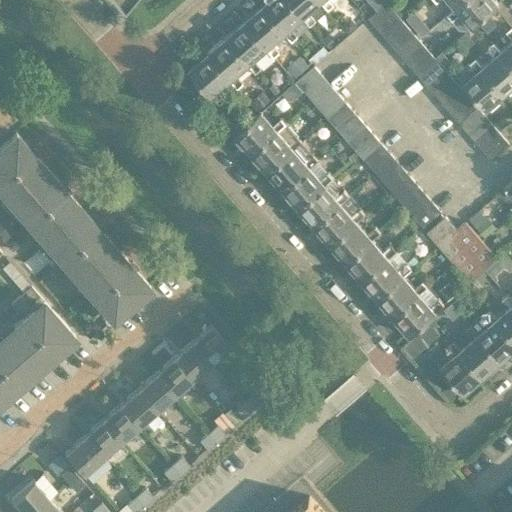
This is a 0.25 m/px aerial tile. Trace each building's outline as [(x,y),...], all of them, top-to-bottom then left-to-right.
[(290,26),(302,15),(288,0),(265,0),(261,4),(284,31),(291,39),(297,34),(290,26)] [(308,10),(319,0),(288,0),(302,15),(309,24),(315,18),(308,10)] [(369,0),(377,9),(385,2),(382,0),(369,0)] [(471,25),(497,2),(496,0),(461,0),(455,6),(446,13),(451,19),(459,12),(471,25)] [(375,26),(394,10),(387,2),(386,1),(385,2),(377,9),(368,17),(375,26)] [(271,42),(284,31),(261,4),(242,20),(266,47),(273,55),(278,50),(271,42)] [(384,36),(402,20),(394,10),(375,26),(384,36)] [(480,25),(486,33),(496,24),(490,16),(480,25)] [(343,25),(350,32),(357,25),(350,18),(343,25)] [(253,58),(266,47),(242,20),(225,36),(248,62),(255,70),(260,66),(253,58)] [(392,45),(410,28),(402,20),(384,36),(392,45)] [(416,29),(421,35),(429,28),(424,22),(416,29)] [(511,63),(511,25),(506,30),(511,36),(511,38),(499,49),(511,63)] [(474,41),(465,32),(458,38),(466,48),(474,41)] [(327,33),(321,38),(328,46),(334,40),(327,33)] [(403,58),(421,42),(414,33),(396,49),(403,58)] [(235,73),(248,62),(225,36),(207,51),(230,78),(237,86),(242,81),(235,73)] [(511,87),(511,63),(499,49),(493,41),(488,46),(494,54),(481,65),(506,93),(511,87)] [(411,67),(429,51),(421,42),(403,58),(411,67)] [(320,45),(307,56),(310,60),(313,58),(317,62),(326,53),(320,45)] [(449,59),(442,50),(435,57),(447,70),(452,66),(448,61),(449,59)] [(217,89),(230,78),(207,51),(188,68),(218,103),(224,97),(217,89)] [(419,75),(437,59),(429,51),(411,67),(419,75)] [(309,65),(307,63),(300,55),(286,67),(295,77),(309,65)] [(506,93),(481,65),(475,57),(469,62),(476,69),(463,81),(487,109),(506,93)] [(427,85),(445,69),(437,59),(419,75),(427,85)] [(303,89),(321,73),(314,64),(295,80),(303,89)] [(435,94),(453,78),(445,69),(427,85),(435,94)] [(311,98),(330,82),(321,73),(303,89),(311,98)] [(269,75),(264,81),(274,91),(279,86),(269,75)] [(443,103),(461,87),(453,78),(435,94),(443,103)] [(294,81),(281,92),(287,99),(293,99),(303,91),(294,81)] [(319,107),(337,91),(330,82),(311,98),(319,107)] [(450,112),(469,96),(461,87),(443,103),(450,112)] [(270,99),(269,97),(262,90),(251,100),(259,109),(270,99)] [(327,116),(345,100),(337,91),(319,107),(327,116)] [(458,120),(476,104),(469,96),(450,112),(458,120)] [(335,125),(353,109),(345,100),(327,116),(335,125)] [(467,131),(485,115),(476,104),(458,120),(467,131)] [(231,108),(212,124),(222,135),(241,119),(231,108)] [(280,116),(272,123),(261,110),(234,133),(250,151),(285,122),(280,116)] [(347,139),(365,123),(357,114),(339,130),(347,139)] [(474,139),(493,123),(485,115),(467,131),(474,139)] [(301,140),(296,134),(285,122),(250,151),(266,170),(301,140)] [(355,148),(373,132),(365,123),(347,139),(355,148)] [(482,148),(500,132),(493,123),(474,139),(482,148)] [(30,145),(28,146),(14,130),(0,141),(0,188),(11,201),(48,168),(34,153),(36,151),(30,145)] [(363,157),(381,141),(373,132),(355,148),(363,157)] [(490,158),(509,142),(500,132),(482,148),(490,158)] [(317,158),(312,153),(301,140),(266,170),(282,188),(309,165),(317,158)] [(371,167),(389,151),(381,141),(363,157),(371,167)] [(379,176),(397,160),(389,151),(371,167),(379,176)] [(391,190),(409,174),(400,164),(382,180),(391,190)] [(327,171),(319,177),(309,165),(282,188),(298,206),(324,183),(332,176),(327,171)] [(64,182),(62,184),(48,168),(11,201),(45,239),(81,206),(67,191),(69,189),(64,182)] [(398,199),(417,183),(409,174),(391,190),(398,199)] [(511,179),(502,188),(507,194),(511,189),(511,179)] [(335,196),(324,183),(298,206),(313,224),(340,201),(348,194),(343,189),(335,196)] [(406,207),(424,192),(417,183),(398,199),(406,207)] [(414,216),(432,200),(424,192),(406,207),(414,216)] [(422,226),(440,210),(432,200),(414,216),(414,217),(422,226)] [(359,207),(351,214),(340,201),(313,224),(329,242),(356,219),(364,212),(359,207)] [(97,221),(95,222),(81,206),(45,239),(78,277),(115,245),(101,229),(103,227),(97,221)] [(406,207),(396,216),(404,226),(414,217),(414,216),(406,207)] [(463,221),(456,228),(444,214),(426,230),(470,281),(475,277),(479,281),(488,273),(484,269),(496,258),(463,221)] [(1,216),(0,217),(0,236),(3,240),(13,231),(1,216)] [(476,227),(484,237),(494,228),(486,218),(476,227)] [(375,225),(367,232),(356,219),(329,242),(345,260),(371,237),(379,230),(375,225)] [(17,234),(6,244),(12,250),(23,240),(17,234)] [(391,243),(383,250),(371,237),(345,260),(361,278),(388,256),(395,249),(391,243)] [(130,259),(128,260),(115,245),(78,277),(112,316),(149,283),(134,267),(136,265),(130,259)] [(504,268),(511,262),(503,252),(496,259),(504,268)] [(406,261),(398,268),(388,256),(361,278),(377,297),(403,274),(411,267),(406,261)] [(422,279),(414,286),(403,274),(377,297),(392,315),(419,292),(427,285),(422,279)] [(448,300),(458,291),(449,282),(440,290),(448,300)] [(53,355),(59,350),(57,348),(74,333),(30,283),(9,301),(21,314),(2,331),(0,332),(0,398),(13,387),(15,389),(21,383),(20,381),(35,367),(51,353),(53,355)] [(469,287),(459,295),(466,303),(475,295),(469,287)] [(438,297),(430,304),(419,292),(392,315),(409,334),(444,304),(438,297)] [(511,299),(507,294),(502,298),(509,306),(496,318),(511,336),(511,299)] [(458,312),(450,302),(443,309),(451,319),(458,312)] [(511,349),(511,336),(496,318),(488,310),(483,314),(490,322),(477,334),(500,360),(511,349)] [(403,346),(411,356),(438,332),(430,322),(403,346)] [(211,361),(229,345),(210,324),(192,340),(211,361)] [(500,360),(477,334),(470,326),(464,330),(471,338),(459,349),(482,375),(500,360)] [(192,377),(211,361),(192,340),(174,356),(192,377)] [(482,375),(459,349),(452,341),(446,346),(453,354),(441,365),(464,391),(482,375)] [(174,393),(192,377),(174,356),(156,371),(174,393)] [(156,408),(174,393),(156,371),(138,387),(156,408)] [(448,384),(442,390),(449,398),(456,393),(448,384)] [(138,424),(156,408),(138,387),(120,403),(138,424)] [(252,408),(261,400),(254,392),(244,400),(252,408)] [(243,416),(252,408),(244,400),(235,407),(243,416)] [(120,440),(138,424),(120,403),(101,419),(120,440)] [(102,456),(120,440),(101,419),(83,434),(102,456)] [(216,440),(225,432),(217,423),(208,431),(216,440)] [(206,448),(216,440),(208,431),(199,439),(206,448)] [(83,471),(102,456),(83,434),(65,450),(83,471)] [(59,453),(47,463),(57,474),(59,472),(69,464),(59,453)] [(179,471),(188,463),(181,455),(172,463),(179,471)] [(170,479),(179,471),(172,463),(162,471),(170,479)] [(66,480),(76,472),(69,464),(59,472),(66,480)] [(75,490),(84,482),(76,472),(66,480),(75,490)] [(25,511),(29,511),(48,496),(32,477),(11,496),(25,511)] [(143,503),(152,495),(145,486),(135,494),(143,503)] [(134,511),(143,503),(135,494),(126,502),(134,511)] [(323,511),(309,495),(290,511),(323,511)] [(62,511),(48,496),(29,511),(62,511)] [(93,511),(106,511),(108,510),(100,501),(91,509),(93,511)]
